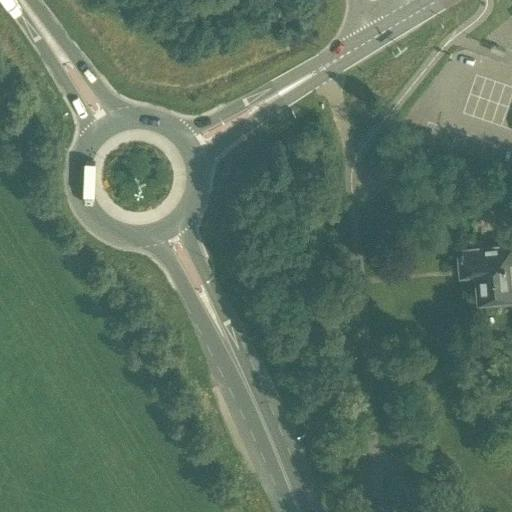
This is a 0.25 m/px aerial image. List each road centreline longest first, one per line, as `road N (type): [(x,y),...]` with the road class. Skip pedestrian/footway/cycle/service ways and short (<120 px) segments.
road 1 (primary): [(297,511),(268,434),(163,228)]
road 2 (primary): [(107,127),(80,157),(79,197),(104,228),(123,235),(163,228)]
road 3 (secondary): [(187,153),(327,65)]
road 4 (primary): [(18,0),(107,127)]
road 5 (unclassified): [(327,65),(351,188)]
